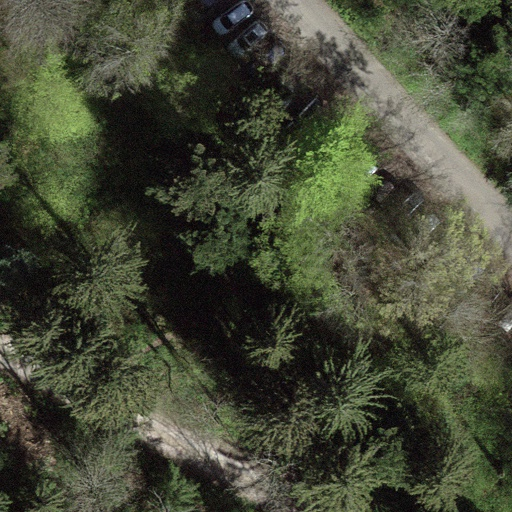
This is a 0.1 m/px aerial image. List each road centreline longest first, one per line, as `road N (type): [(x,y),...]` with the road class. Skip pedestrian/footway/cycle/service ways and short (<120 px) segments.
road 1 (residential): [(289,0),(442,168),(511,229)]
road 2 (track): [(0,361),(260,511)]
